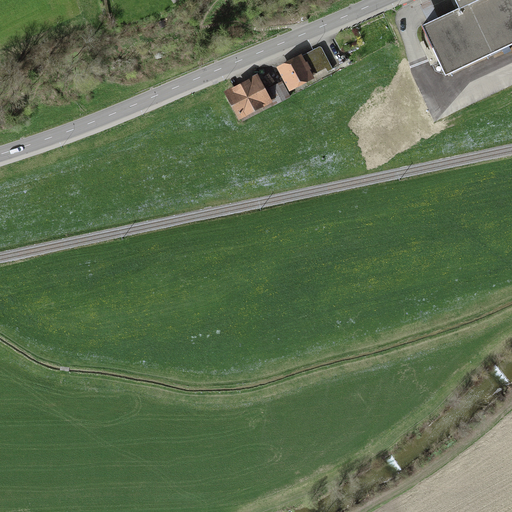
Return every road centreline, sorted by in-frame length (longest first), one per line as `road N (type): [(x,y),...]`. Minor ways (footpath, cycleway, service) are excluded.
road 1 (track): [(511,291),(275,369),(202,380),(56,358),(0,326)]
road 2 (secondary): [(0,154),(384,0)]
